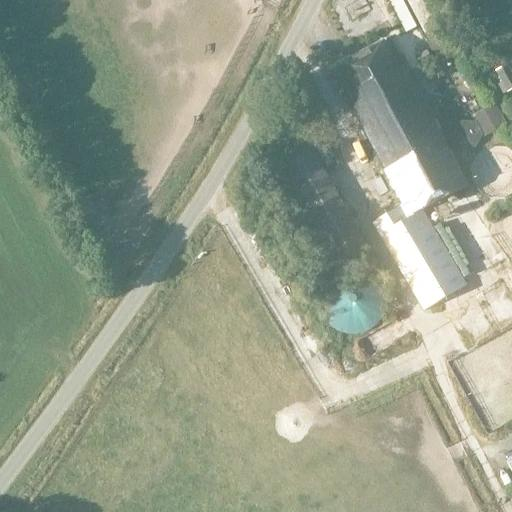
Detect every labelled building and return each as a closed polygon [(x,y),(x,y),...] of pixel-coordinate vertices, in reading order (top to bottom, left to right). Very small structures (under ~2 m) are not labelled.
[(453,0),(461,13),(473,6),(469,0),(453,0)] [(443,33),(425,42),(438,65),(456,56),(443,33)] [(330,72),(404,209),(401,210),(399,208),(372,224),(423,310),(464,286),(420,211),(467,186),(389,41),(330,72)] [(511,90),(511,75),(506,65),(495,72),(506,93),(511,90)] [(506,125),(495,104),(472,117),(484,138),(506,125)] [(460,122),(452,135),(459,147),(474,148),(482,136),(475,122),(460,122)] [(307,144),(264,167),(321,272),(364,249),(307,144)] [(441,243),(460,271),(467,266),(449,238),(441,243)] [(361,267),(352,266),(343,266),(335,270),(327,275),(321,282),(318,291),(316,300),(317,309),(320,317),(326,324),(333,330),(341,334),(350,335),(359,335),(368,331),(375,326),(381,319),(385,310),(386,302),(385,292),(382,284),(377,276),(370,271),(361,267)] [(507,476),(511,474),(511,454),(503,456),(507,476)]
